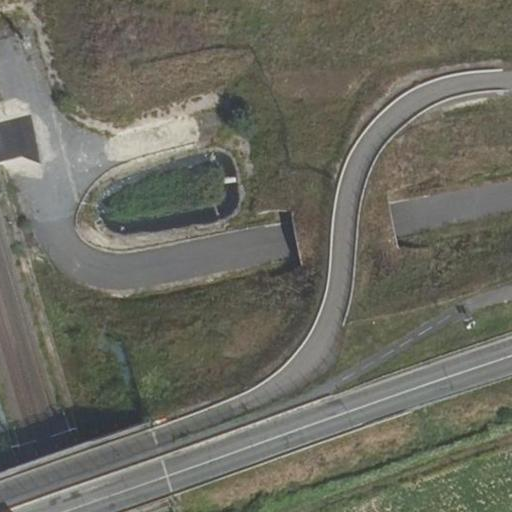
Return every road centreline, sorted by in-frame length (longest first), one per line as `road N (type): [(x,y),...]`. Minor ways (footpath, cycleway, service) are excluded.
road 1 (secondary): [(511,359),(76,511)]
road 2 (track): [(295,511),(330,492),(511,428)]
